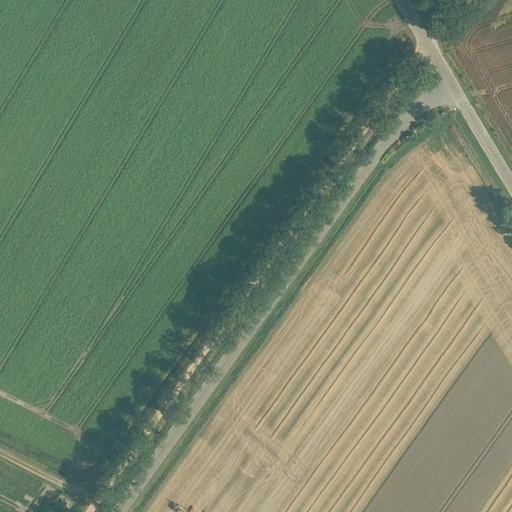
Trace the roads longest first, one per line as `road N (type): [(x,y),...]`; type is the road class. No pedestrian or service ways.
road 1 (track): [(426,41),(87,511)]
road 2 (tertiary): [(511,183),(401,0)]
